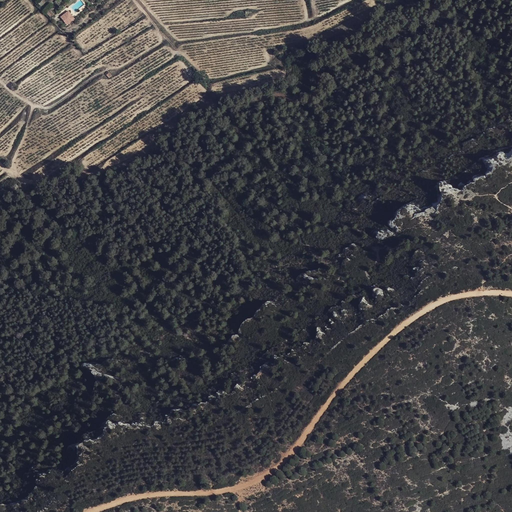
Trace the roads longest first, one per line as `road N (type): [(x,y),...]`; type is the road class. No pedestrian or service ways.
road 1 (track): [(101,511),(146,495),(247,487),(287,461),(370,353),(433,303)]
road 2 (track): [(0,80),(50,108),(121,66),(161,37),(133,0)]
